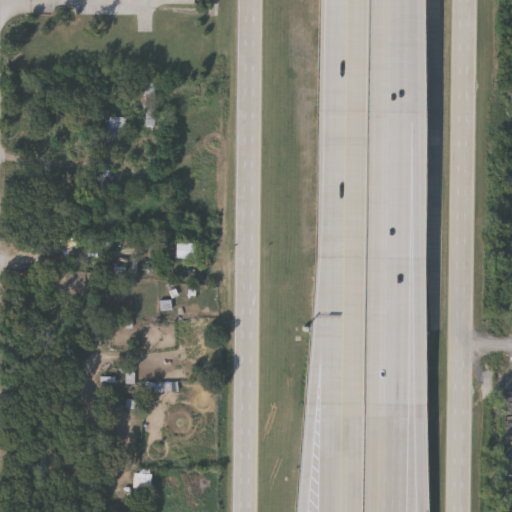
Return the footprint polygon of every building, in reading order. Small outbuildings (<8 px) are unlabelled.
[(155,82),(155,131),(146,131),(146,82),(155,82)] [(126,116),(126,147),(98,146),(98,116),(126,116)] [(162,153),(162,169),(134,169),(134,153),(162,153)] [(114,170),(113,189),(98,188),(99,169),(114,170)] [(176,257),(176,242),(195,242),(195,257),(176,257)] [(116,380),(117,372),(128,373),(127,381),(116,380)] [(115,383),(127,385),(127,377),(116,376),(115,383)]
